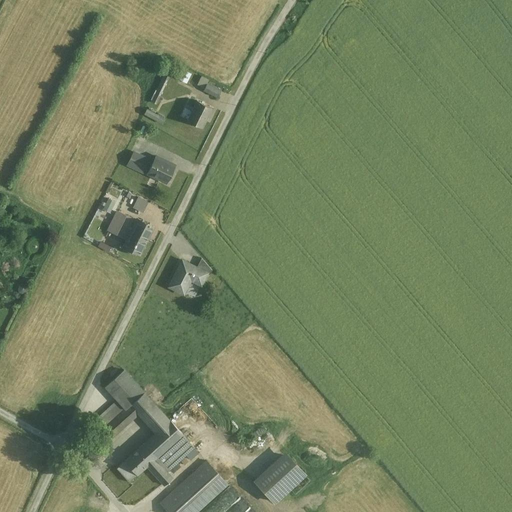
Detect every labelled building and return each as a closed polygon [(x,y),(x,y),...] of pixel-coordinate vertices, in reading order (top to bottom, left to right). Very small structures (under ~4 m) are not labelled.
[(190,73),(183,69),(178,78),(185,82),(190,73)] [(162,77),(149,102),(153,104),(165,79),(162,77)] [(221,90),(207,83),(203,91),(217,98),(221,90)] [(212,109),(197,101),(187,120),(202,128),(212,109)] [(165,117),(147,107),(143,114),(161,124),(165,117)] [(153,162),(134,152),(128,165),(147,174),(147,173),(153,162)] [(175,165),(156,156),(153,162),(147,173),(166,182),(175,165)] [(144,200),(138,197),(133,207),(143,212),(148,203),(144,200)] [(115,202),(108,199),(105,206),(111,209),(115,202)] [(124,220),(116,216),(109,230),(109,231),(127,240),(131,231),(128,229),(133,219),(126,216),(124,220)] [(153,227),(137,219),(136,221),(131,231),(127,240),(124,246),(139,254),(153,227)] [(128,229),(131,231),(136,221),(133,219),(128,229)] [(111,247),(103,242),(101,246),(100,247),(108,252),(111,247)] [(211,270),(200,258),(195,268),(206,273),(206,274),(208,275),(211,270)] [(195,268),(181,260),(181,261),(182,262),(177,272),(176,271),(168,287),(182,294),(190,279),(201,284),(206,274),(206,273),(195,268)] [(138,413),(152,401),(124,370),(105,387),(117,400),(95,420),(111,438),(139,414),(138,413)] [(170,421),(152,401),(138,413),(139,414),(156,433),(170,421)] [(156,433),(137,450),(116,468),(129,482),(147,466),(154,459),(182,434),(170,421),(156,433)] [(194,448),(182,434),(154,459),(167,472),(194,448)] [(288,457),(258,484),(274,502),(304,475),(288,457)] [(167,472),(154,459),(147,466),(164,485),(172,478),(167,472)] [(207,460),(159,501),(168,511),(194,511),(224,487),(228,484),(207,460)] [(219,497),(200,511),(230,511),(231,511),(219,497)]
